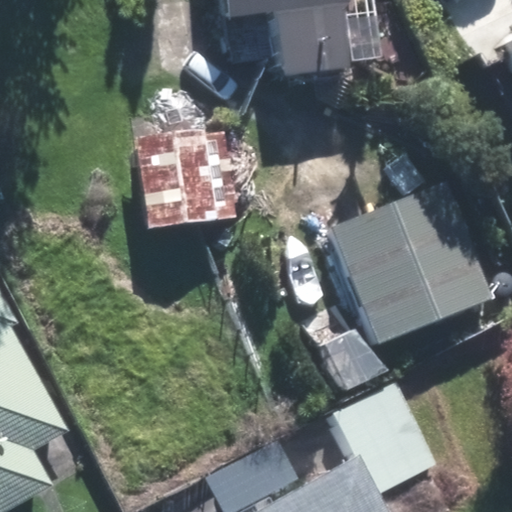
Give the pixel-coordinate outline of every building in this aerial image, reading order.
[(338,75),(327,0),(193,0),(199,40),(248,34),(255,86),(338,75)] [(511,46),(476,62),(511,143),(511,46)] [(209,137),(116,149),(129,245),(222,232),(209,137)] [(434,188),(311,235),(359,358),(482,311),(434,188)] [(0,511),(16,511),(44,497),(23,460),(58,441),(0,337),(0,511)] [(385,390),(318,423),(361,509),(428,477),(385,390)] [(355,511),(329,468),(253,511),(355,511)]
